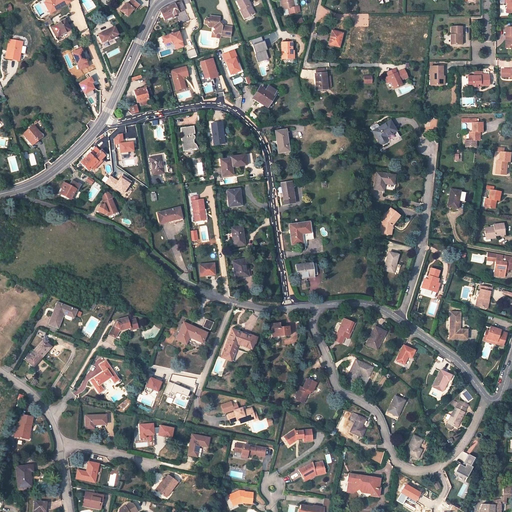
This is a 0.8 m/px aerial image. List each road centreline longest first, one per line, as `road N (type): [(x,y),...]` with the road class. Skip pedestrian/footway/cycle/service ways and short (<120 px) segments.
road 1 (residential): [(289,308),(267,161),(249,124),(205,104),(102,120)]
road 2 (residential): [(484,396),(452,454),(421,473),(404,469),(390,461),(373,412),(332,382),(309,322),(316,305)]
road 3 (residential): [(88,217),(130,236),(188,286),(231,302),(289,308)]
road 4 (residential): [(316,305),(380,308),(454,359),(484,396)]
road 5 (residential): [(0,370),(50,421),(66,511)]
road 6 (tertiary): [(102,120),(164,0)]
